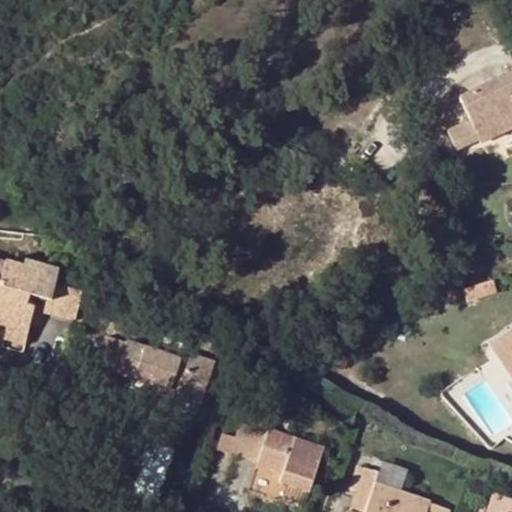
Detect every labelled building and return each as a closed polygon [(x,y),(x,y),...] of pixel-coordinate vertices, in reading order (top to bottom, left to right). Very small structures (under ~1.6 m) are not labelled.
[(454,150),(468,144),(465,139),(475,135),(478,139),(479,143),(511,128),(511,98),(511,99),(511,98),(511,75),(458,99),(469,123),(446,133),(454,150)] [(465,139),(468,144),(478,139),(475,135),(465,139)] [(0,325),(7,328),(26,333),(35,298),(46,300),(42,313),(73,322),(80,293),(54,286),(57,272),(24,262),(23,268),(4,263),(0,276),(0,325)] [(26,333),(7,328),(3,340),(22,346),(26,333)] [(511,332),(491,346),(511,375),(511,332)] [(114,373),(148,384),(168,392),(167,396),(199,406),(213,363),(179,352),(177,360),(158,353),(124,343),(114,373)] [(160,346),(158,353),(177,360),(179,352),(160,346)] [(168,392),(148,384),(145,394),(197,412),(199,406),(167,396),(168,392)] [(240,426),(236,438),(243,441),(237,457),(283,473),(279,483),(307,492),(322,450),(268,430),(267,435),(240,426)] [(243,441),(236,438),(230,455),(237,457),(243,441)] [(347,490),(354,492),(362,469),(355,466),(347,490)] [(369,501),(365,511),(447,511),(374,486),(378,474),(362,469),(354,492),(354,495),(369,501)] [(348,511),(352,511),(365,511),(369,501),(354,495),(348,511)] [(511,511),(511,503),(492,496),(486,511),(511,511)]
